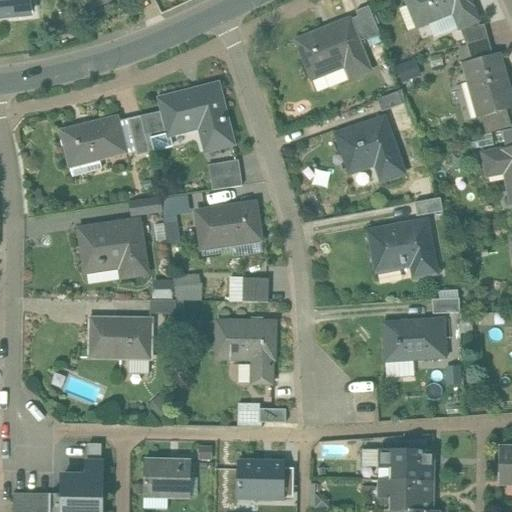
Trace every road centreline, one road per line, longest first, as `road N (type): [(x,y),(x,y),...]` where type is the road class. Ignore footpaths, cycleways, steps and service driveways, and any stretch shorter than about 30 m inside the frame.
road 1 (residential): [(224,10),(296,245),(312,373),(325,401)]
road 2 (residential): [(0,115),(16,246),(16,424),(27,454)]
road 3 (residential): [(0,81),(108,57),(224,10)]
